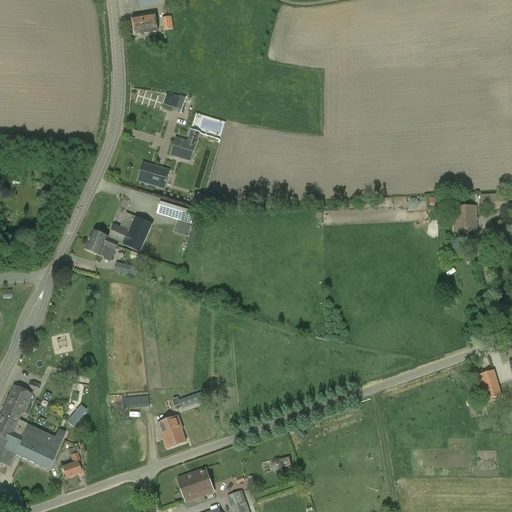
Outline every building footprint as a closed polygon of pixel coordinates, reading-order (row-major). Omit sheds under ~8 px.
[(137,0),(141,9),(166,0),(137,0)] [(135,36),(157,32),(155,14),(132,18),(135,36)] [(170,17),(162,19),(164,31),(172,30),(170,17)] [(166,96),(162,108),(181,114),(185,102),(166,96)] [(191,130),(187,142),(176,138),(170,156),(191,163),(200,133),(191,130)] [(165,189),(170,171),(143,163),(138,182),(165,189)] [(481,209),(506,208),(506,195),(480,196),(481,209)] [(156,215),(175,221),(191,225),(195,213),(179,208),(160,203),(156,215)] [(454,233),(477,232),(476,207),(454,208),(454,233)] [(115,225),(109,238),(119,243),(119,244),(140,253),(152,225),(136,218),(130,232),(115,225)] [(119,243),(109,238),(94,231),(85,250),(100,256),(100,255),(111,260),(119,244),(119,243)] [(483,253),(508,252),(507,239),(482,240),(483,253)] [(114,272),(135,277),(137,269),(116,264),(114,272)] [(490,402),(504,397),(496,373),(482,378),(490,402)] [(0,464),(9,468),(15,455),(48,471),(65,434),(58,431),(54,439),(27,426),(27,425),(18,421),(21,414),(23,415),(23,413),(27,415),(30,409),(29,408),(32,402),(29,401),(32,396),(14,387),(0,416),(0,464)] [(184,408),(204,400),(202,394),(182,401),(184,408)] [(66,411),(69,398),(58,396),(56,409),(66,411)] [(149,407),(149,396),(123,398),(124,409),(149,407)] [(167,449),(186,443),(181,428),(182,428),(178,417),(158,424),(167,449)] [(80,462),(77,454),(80,453),(78,448),(68,451),(73,465),(62,469),(65,479),(81,474),(77,464),(80,462)] [(289,457),(281,459),(278,458),(275,459),(272,461),(271,464),(271,468),(273,470),(275,472),(278,473),(282,472),(284,469),(292,467),(289,457)] [(186,502),(214,492),(206,470),(178,480),(186,502)] [(249,511),(242,492),(227,498),(232,511),(249,511)]
